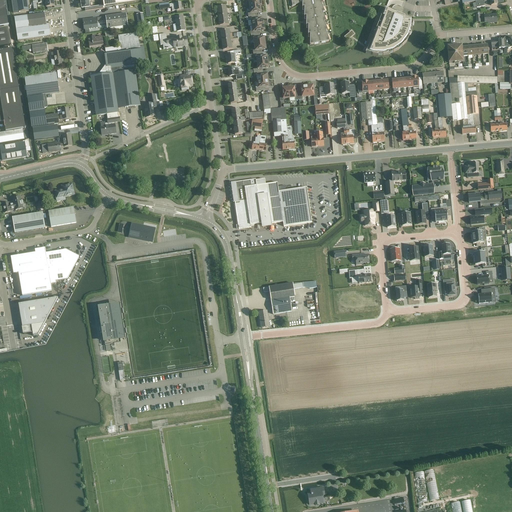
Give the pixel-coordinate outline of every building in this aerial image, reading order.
[(11,0),(13,13),(19,12),(29,11),(27,0),(11,0)] [(89,1),(94,0),(93,0),(80,0),(81,3),(80,3),(81,8),(82,8),(90,7),(89,1)] [(90,7),(90,11),(105,9),(104,7),(140,2),(139,0),(103,0),(104,5),(90,7)] [(305,16),(306,16),(306,25),(308,25),(308,34),(310,34),(310,45),(319,43),(321,43),(329,41),(330,42),(326,31),(327,31),(328,31),(324,22),(326,21),(326,22),(327,22),(323,13),(325,12),(325,13),(322,4),(323,3),(323,4),(324,4),(322,0),(291,0),(292,6),(292,7),(301,2),(302,2),(302,7),(303,7),(304,7),(304,16),(305,16)] [(172,7),(172,11),(175,11),(176,11),(182,10),(181,3),(172,4),(171,4),(169,5),(170,8),(172,7)] [(217,7),(218,16),(227,15),(226,5),(217,7)] [(255,13),(261,12),(260,6),(249,8),(250,13),(247,14),(248,17),(255,16),(255,13)] [(380,6),(365,46),(368,47),(365,53),(366,54),(366,53),(372,54),(372,55),(378,56),(383,55),(389,54),(393,52),(399,50),(399,49),(402,46),(407,42),(406,42),(409,38),(411,32),(412,27),(412,28),(413,21),(404,22),(404,18),(396,14),(396,13),(380,6)] [(6,9),(0,10),(0,26),(9,25),(6,9)] [(17,42),(51,37),(49,25),(46,25),(45,13),(45,11),(29,13),(29,16),(14,18),(17,42)] [(111,31),(123,29),(123,26),(128,26),(126,14),(122,14),(107,16),(108,28),(110,28),(111,31)] [(135,15),(137,27),(145,26),(143,14),(135,15)] [(176,24),(184,23),(183,15),(175,17),(176,24)] [(219,25),(224,25),(229,24),(227,15),(218,16),(219,25)] [(490,23),(497,23),(496,15),(484,16),(485,23),(490,22),(490,23)] [(251,21),(252,26),(263,25),(263,21),(262,21),(262,19),(256,20),(255,16),(248,17),(248,21),(251,21)] [(89,29),(98,28),(96,18),(84,20),(84,24),(84,25),(85,30),(86,34),(90,33),(89,29)] [(176,24),(177,32),(185,31),(184,23),(176,24)] [(264,24),(263,25),(252,26),(252,32),(250,32),(250,36),(258,35),(257,32),(265,31),(264,24)] [(0,46),(11,45),(8,27),(0,28),(0,46)] [(222,40),(230,39),(229,30),(220,31),(222,40)] [(112,53),(140,49),(138,34),(118,37),(120,47),(111,48),(112,53)] [(254,45),(266,43),(265,39),(264,37),(258,38),(258,35),(250,36),(251,40),(253,39),(254,45)] [(90,49),(95,48),(104,47),(102,37),(96,38),(95,36),(92,36),(92,39),(88,39),(90,49)] [(173,38),(166,39),(167,45),(174,44),(174,48),(187,46),(186,37),(182,38),(182,37),(176,37),(176,39),(173,39),(173,38)] [(498,40),(499,45),(499,49),(504,48),(507,48),(504,42),(507,41),(507,39),(506,39),(506,38),(505,38),(504,39),(504,40),(498,40)] [(223,50),(228,49),(232,48),(230,39),(222,40),(223,50)] [(253,54),(260,53),(260,50),(266,49),(266,47),(266,43),(254,45),(255,51),(252,51),(252,52),(253,54)] [(30,52),(33,52),(33,54),(48,52),(47,44),(32,46),(22,47),(22,51),(29,50),(30,52)] [(462,48),(462,46),(448,47),(449,63),(463,62),(463,56),(462,48)] [(0,94),(20,91),(13,49),(0,51),(0,94)] [(144,49),(140,49),(112,53),(105,54),(106,66),(101,73),(90,74),(96,116),(107,114),(118,113),(118,109),(114,74),(107,75),(107,72),(135,68),(134,68),(134,65),(142,64),(141,56),(145,56),(144,49)] [(228,64),(233,63),(235,63),(234,58),(241,57),(240,51),(233,52),(233,55),(227,56),(228,64)] [(55,57),(56,66),(62,65),(61,52),(51,53),(52,58),(55,57)] [(256,58),(257,63),(268,62),(268,58),(267,58),(267,56),(261,57),(260,53),(253,54),(253,58),(256,58)] [(268,62),(257,63),(257,69),(253,70),(254,73),(261,72),(260,69),(268,68),(268,66),(269,66),(268,62)] [(135,68),(107,72),(107,75),(114,74),(118,109),(140,106),(139,101),(135,71),(135,68)] [(236,76),(237,80),(243,79),(242,75),(239,75),(238,68),(234,69),(234,68),(229,69),(230,76),(236,76)] [(59,93),(56,73),(56,71),(49,72),(49,70),(39,72),(25,74),(25,77),(32,128),(47,126),(44,108),(47,108),(46,95),(59,93)] [(500,84),(500,89),(510,89),(510,85),(511,84),(511,70),(510,70),(510,83),(500,84)] [(256,77),(257,82),(269,81),(268,77),(267,75),(261,76),(261,72),(254,73),(254,77),(256,77)] [(188,76),(185,77),(185,76),(181,76),(182,79),(180,79),(180,80),(177,81),(178,87),(181,87),(181,89),(182,89),(182,91),(189,90),(188,88),(190,88),(190,86),(193,85),(191,77),(188,78),(188,76)] [(269,85),(269,81),(257,82),(258,88),(256,88),(256,92),(263,91),(262,87),(269,87),(269,85)] [(349,82),(341,83),(342,94),(349,93),(350,98),(356,97),(355,85),(349,86),(349,82)] [(326,88),(319,88),(320,98),(327,97),(327,96),(336,95),(336,90),(334,91),(333,83),(325,84),(326,88)] [(462,135),(470,134),(468,120),(464,84),(450,84),(451,94),(452,117),(453,121),(463,120),(463,127),(461,127),(462,135)] [(299,100),(302,100),(302,97),(308,97),(307,85),(303,86),(301,87),(301,93),(298,93),(299,100)] [(311,86),(311,85),(307,85),(308,97),(314,96),(314,99),(318,98),(317,91),(313,91),(313,85),(311,86)] [(280,102),(284,102),(284,99),(289,98),(288,87),(284,87),(284,88),(282,88),(283,94),(279,95),(280,102)] [(292,87),(288,87),(289,98),(295,98),(295,100),(299,100),(298,93),(295,93),(294,87),(292,87)] [(6,132),(26,128),(20,91),(0,94),(0,122),(4,122),(6,132)] [(476,133),(475,128),(475,127),(474,127),(473,115),(478,115),(476,92),(466,93),(468,116),(468,120),(470,134),(476,133)] [(436,96),(438,121),(440,137),(446,136),(445,129),(442,130),(442,122),(441,122),(441,119),(452,117),(451,94),(436,96)] [(144,110),(145,113),(146,118),(155,116),(154,108),(157,107),(156,103),(155,95),(148,96),(149,104),(145,105),(146,109),(144,110)] [(371,103),(360,104),(362,121),(369,120),(370,120),(371,126),(372,142),(379,141),(378,124),(377,124),(375,102),(375,100),(374,100),(372,100),(370,100),(371,103)] [(333,105),(333,114),(344,113),(343,104),(333,105)] [(316,116),(329,114),(328,105),(315,106),(316,116)] [(422,108),(420,108),(420,105),(413,106),(414,120),(421,119),(421,110),(422,110),(422,108)] [(63,116),(60,116),(61,120),(70,118),(69,109),(62,110),(63,116)] [(114,123),(116,122),(120,122),(119,118),(118,118),(118,113),(107,114),(107,116),(108,119),(107,119),(108,124),(109,123),(109,125),(101,127),(102,136),(116,134),(114,123)] [(47,125),(48,125),(59,124),(57,114),(46,116),(47,125)] [(403,121),(402,121),(403,133),(402,133),(402,140),(410,139),(409,125),(408,125),(408,121),(407,121),(407,117),(403,117),(403,121)] [(262,130),(263,120),(252,120),(251,127),(255,127),(255,129),(262,130)] [(275,121),(272,121),(274,133),(274,136),(278,136),(277,132),(281,132),(281,136),(282,136),(282,137),(282,145),(283,150),(289,149),(287,132),(286,132),(286,127),(285,120),(282,120),(279,120),(275,121)] [(336,123),(337,129),(343,128),(344,137),(341,137),(342,145),(348,144),(347,130),(346,130),(345,120),(340,121),(340,122),(336,123)] [(440,137),(438,121),(434,121),(435,130),(432,131),(432,137),(440,137)] [(56,126),(32,129),(34,139),(57,135),(56,126)] [(0,143),(16,141),(19,141),(25,140),(24,138),(23,133),(23,130),(1,133),(0,131),(0,143)] [(72,146),(71,135),(63,136),(64,143),(60,143),(42,145),(43,154),(61,151),(60,147),(64,146),(64,147),(72,146)] [(257,138),(256,138),(255,143),(253,143),(252,150),(259,151),(260,144),(261,136),(258,136),(257,138)] [(0,147),(1,152),(0,152),(0,161),(2,161),(27,157),(26,152),(31,151),(30,147),(29,147),(28,141),(23,142),(23,143),(5,146),(0,146),(0,147)] [(496,175),(504,174),(502,160),(494,161),(496,175)] [(469,166),(464,167),(465,174),(467,174),(467,178),(474,177),(474,174),(479,173),(478,163),(472,164),(469,165),(469,166)] [(428,175),(427,175),(428,181),(431,181),(444,180),(442,169),(440,169),(439,167),(427,168),(428,175)] [(392,182),(385,183),(386,196),(395,195),(393,182),(406,181),(405,172),(401,173),(401,172),(397,172),(391,172),(392,182)] [(375,174),(363,175),(364,184),(376,183),(375,174)] [(487,183),(477,184),(478,190),(494,189),(493,179),(486,180),(487,183)] [(235,183),(231,184),(234,202),(235,202),(235,204),(239,229),(251,227),(251,225),(257,224),(259,224),(261,224),(262,226),(272,224),(283,222),(284,227),(312,223),(307,188),(286,191),(279,192),(278,187),(277,183),(265,185),(257,186),(256,185),(256,183),(256,181),(256,180),(235,183)] [(420,185),(412,186),(413,196),(434,194),(433,188),(433,184),(432,184),(428,184),(425,185),(425,183),(419,184),(420,185)] [(56,192),(57,198),(64,196),(65,197),(74,194),(72,185),(62,187),(63,189),(63,188),(64,190),(56,192)] [(480,193),(468,195),(469,204),(481,203),(480,193)] [(3,205),(5,213),(11,211),(11,210),(15,209),(15,210),(23,209),(22,204),(23,204),(23,203),(23,201),(22,200),(21,201),(20,196),(12,198),(14,204),(9,205),(9,203),(3,205)] [(387,201),(380,202),(381,215),(386,214),(386,217),(387,228),(395,227),(394,216),(390,216),(390,214),(388,214),(387,201)] [(423,212),(416,212),(418,225),(426,224),(425,214),(428,214),(427,204),(422,204),(423,212)] [(450,207),(440,208),(441,223),(445,223),(445,222),(447,222),(447,217),(447,214),(451,214),(450,207)] [(74,208),(48,212),(51,227),(76,223),(74,208)] [(440,208),(431,209),(431,215),(434,215),(435,218),(435,223),(438,223),(441,223),(440,208)] [(365,216),(362,216),(362,223),(366,222),(366,227),(377,226),(376,211),(365,212),(365,216)] [(12,218),(15,233),(45,228),(43,213),(12,218)] [(410,213),(401,214),(402,226),(411,225),(410,213)] [(472,217),(470,217),(470,225),(485,224),(484,216),(474,217),(474,216),(472,217)] [(152,242),(155,229),(132,224),(129,237),(148,241),(148,242),(148,241),(150,242),(151,242),(152,242)] [(472,235),(471,235),(471,238),(486,237),(485,228),(479,228),(479,231),(471,232),(472,235)] [(486,237),(471,238),(471,242),(472,242),(473,244),(476,244),(477,247),(487,246),(486,237)] [(442,252),(439,253),(439,260),(443,259),(443,256),(451,256),(450,251),(451,251),(451,248),(450,248),(449,244),(442,245),(442,252)] [(432,246),(423,246),(424,257),(433,256),(432,246)] [(400,248),(390,249),(391,262),(401,261),(400,248)] [(419,262),(418,248),(411,249),(412,255),(408,255),(409,266),(415,266),(414,263),(419,262)] [(11,257),(12,265),(17,265),(21,287),(22,296),(52,291),(51,285),(46,253),(45,249),(35,250),(35,253),(11,257)] [(474,256),(473,256),(473,259),(488,258),(487,249),(481,249),(481,252),(474,253),(474,256)] [(66,250),(46,253),(51,285),(51,284),(56,283),(56,281),(67,279),(77,262),(79,257),(66,250)] [(346,251),(334,252),(334,259),(347,257),(346,251)] [(364,254),(355,255),(355,258),(355,263),(356,263),(356,266),(363,265),(363,264),(369,263),(369,261),(370,261),(369,257),(368,254),(364,255),(364,254)] [(488,258),(473,259),(474,262),(475,265),(482,265),(483,268),(489,267),(488,258)] [(399,269),(394,269),(394,274),(405,273),(404,266),(399,266),(399,269)] [(509,267),(502,268),(503,283),(511,282),(509,267)] [(364,270),(349,271),(349,279),(358,278),(359,283),(371,283),(370,275),(366,275),(366,277),(363,277),(362,275),(364,275),(364,270)] [(486,276),(476,277),(477,285),(489,284),(488,280),(492,279),(492,272),(486,273),(486,276)] [(417,287),(410,288),(411,299),(415,298),(415,300),(419,299),(419,295),(419,294),(422,293),(422,289),(421,280),(416,281),(417,287)] [(449,280),(443,281),(443,288),(446,288),(447,297),(456,296),(455,284),(450,284),(449,280)] [(270,292),(273,314),(292,312),(289,297),(295,296),(293,289),(303,288),(303,283),(293,285),(293,284),(263,288),(264,292),(265,293),(270,292)] [(437,284),(428,285),(429,298),(437,298),(437,291),(437,284)] [(396,297),(395,297),(396,301),(396,300),(396,301),(404,301),(403,292),(406,292),(406,286),(400,287),(400,290),(395,291),(396,297)] [(481,294),(478,294),(479,304),(492,303),(491,298),(495,297),(494,289),(481,290),(481,294)] [(44,324),(58,298),(19,304),(20,312),(19,312),(21,319),(22,326),(23,334),(33,333),(34,336),(38,335),(44,324)] [(117,320),(123,319),(120,303),(119,303),(118,303),(119,304),(115,305),(99,307),(105,345),(110,345),(121,343),(120,339),(124,338),(124,340),(126,339),(126,340),(123,323),(118,324),(117,320)] [(259,312),(261,328),(269,327),(267,311),(259,312)] [(429,501),(429,500),(438,499),(434,470),(415,472),(419,502),(429,501)] [(319,504),(319,503),(322,503),(320,495),(323,495),(322,489),(312,491),(312,495),(309,495),(311,505),(315,504),(315,505),(319,504)] [(463,511),(472,511),(470,500),(462,502),(463,511)] [(452,511),(461,511),(459,502),(451,504),(452,511)]
